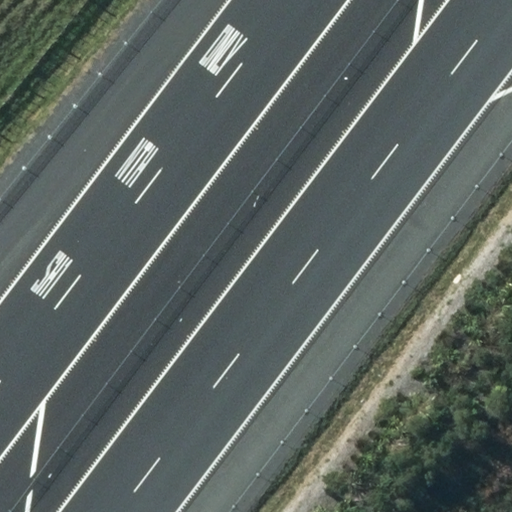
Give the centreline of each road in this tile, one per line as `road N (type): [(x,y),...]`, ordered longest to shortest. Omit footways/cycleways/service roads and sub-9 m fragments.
road 1 (motorway): [(494,0),(103,511)]
road 2 (motorway): [(0,418),(313,0)]
